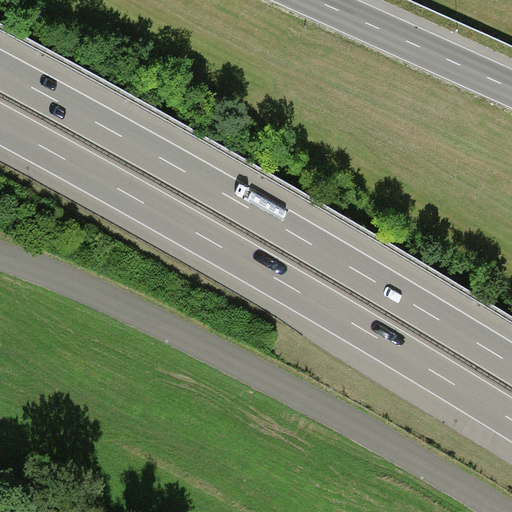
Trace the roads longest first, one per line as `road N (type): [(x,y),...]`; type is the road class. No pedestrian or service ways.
road 1 (motorway): [(0,124),(511,418)]
road 2 (motorway): [(511,363),(0,69)]
road 3 (unclassified): [(501,511),(242,364),(0,257)]
road 4 (primary): [(315,0),(511,89)]
